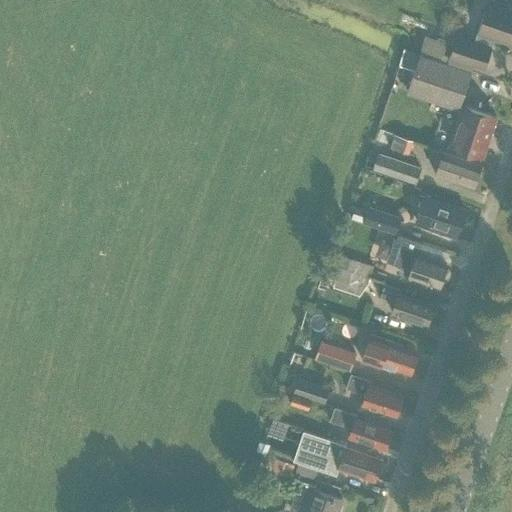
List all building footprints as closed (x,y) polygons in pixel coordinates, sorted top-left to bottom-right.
[(511,10),(488,3),(474,42),(457,36),(450,55),(484,67),(494,37),(511,42),(511,10)] [(405,47),(399,62),(416,68),(421,54),(405,47)] [(416,68),(408,91),(457,108),(470,70),(421,54),(416,68)] [(483,156),(497,116),(466,105),(452,145),(483,156)] [(443,151),(432,148),(429,158),(439,162),(435,173),(473,186),(481,164),(443,151)] [(421,167),(392,157),(378,152),(373,167),(415,182),(421,167)] [(456,238),(466,209),(429,196),(419,225),(456,238)] [(400,232),(405,220),(374,209),(370,221),(400,232)] [(439,285),(447,264),(417,253),(421,242),(398,234),(390,259),(411,267),(409,275),(439,285)] [(333,251),(329,263),(370,277),(373,266),(333,251)] [(362,290),(368,282),(370,277),(329,263),(324,277),(335,281),(362,290)] [(426,323),(433,304),(399,293),(400,289),(385,283),(381,295),(396,300),(392,312),(426,323)] [(410,373),(417,351),(389,342),(390,339),(371,332),(361,359),(381,366),(382,363),(410,373)] [(357,352),(321,339),(314,358),(350,370),(357,352)] [(396,415),(403,395),(367,383),(368,379),(351,373),(346,387),(363,393),(360,403),(396,415)] [(329,388),(298,377),(294,390),(325,400),(329,388)] [(293,392),(290,401),(308,408),(312,398),(293,392)] [(385,448),(391,429),(356,417),(357,414),(335,406),(330,420),(352,427),(349,436),(385,448)] [(305,428),(294,458),(299,460),(319,468),(336,474),(338,467),(359,474),(364,476),(364,474),(375,478),(381,459),(366,454),(366,453),(346,446),(346,444),(328,437),(305,428)] [(299,460),(295,472),(315,479),(319,468),(299,460)] [(337,511),(342,498),(315,489),(316,484),(301,479),(291,509),(299,511),(337,511)]
